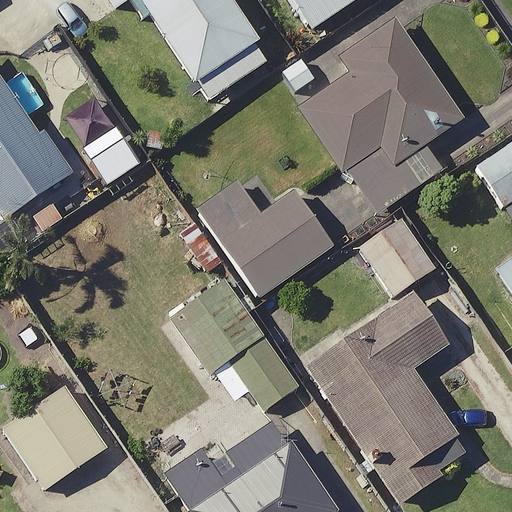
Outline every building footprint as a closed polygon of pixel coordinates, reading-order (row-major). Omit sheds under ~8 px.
[(258,56),(220,0),(84,0),(93,12),(110,0),(124,0),(193,101),(258,56)] [(337,0),(276,0),(295,28),(337,0)] [(267,83),(339,189),(357,217),(428,169),(409,142),(445,118),(373,11),(267,83)] [(0,205),(52,169),(0,95),(0,205)] [(511,194),(511,133),(466,160),(492,206),(511,194)] [(248,203),(230,177),(181,210),(240,296),(315,245),(275,185),(248,203)] [(420,267),(387,216),(345,243),(379,294),(420,267)] [(511,242),(477,266),(511,318),(511,242)] [(285,386),(208,275),(155,311),(218,403),(238,390),(252,409),(285,386)] [(430,347),(399,293),(296,354),(382,500),(457,455),(402,363),(430,347)] [(94,446),(50,383),(0,417),(0,444),(31,490),(94,446)] [(319,511),(258,419),(196,460),(176,429),(137,456),(174,511),(319,511)]
